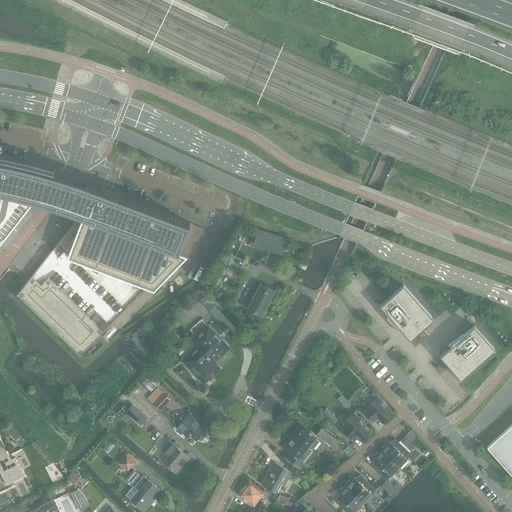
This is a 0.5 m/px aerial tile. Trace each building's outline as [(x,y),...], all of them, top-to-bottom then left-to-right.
[(0,242),(0,243),(32,203),(34,199),(41,201),(50,204),(51,204),(60,207),(65,209),(76,213),(72,224),(17,294),(18,296),(80,356),(111,324),(147,286),(154,289),(188,255),(179,252),(190,223),(129,200),(109,192),(86,184),(80,182),(72,179),(68,178),(66,177),(55,173),(37,168),(22,165),(0,160),(0,242)] [(286,239),(258,230),(254,243),(268,248),(268,247),(273,249),(273,250),(282,252),(286,239)] [(231,256),(223,252),(220,259),(227,263),(231,256)] [(262,283),(248,308),(262,316),(275,290),(262,283)] [(433,318),(403,285),(381,304),(380,305),(400,328),(410,339),(422,329),(434,319),(433,318)] [(202,319),(190,330),(195,336),(190,340),(197,348),(218,370),(220,369),(214,362),(223,354),(221,352),(227,346),(202,319)] [(462,378),(494,349),(475,327),(475,326),(474,325),(452,345),(446,350),(440,356),(450,367),(461,379),(462,378)] [(144,354),(148,352),(148,353),(155,347),(146,335),(140,340),(136,335),(131,338),(144,354)] [(197,348),(183,361),(202,381),(208,376),(210,378),(218,370),(197,348)] [(348,359),(343,364),(346,368),(351,362),(348,359)] [(151,392),(160,382),(151,374),(142,383),(151,392)] [(147,399),(160,410),(170,399),(158,388),(147,399)] [(383,401),(382,402),(374,393),(364,403),(369,408),(364,412),(371,420),(376,416),(383,423),(393,414),(386,406),(387,405),(383,401)] [(131,404),(125,412),(140,425),(147,417),(131,404)] [(321,414),(330,424),(336,419),(326,409),(321,414)] [(206,427),(189,413),(177,427),(188,437),(190,434),(196,439),(197,438),(199,440),(202,441),(206,436),(205,433),(203,431),(206,427)] [(361,419),(360,420),(353,413),(343,423),(347,426),(342,431),(349,438),(354,434),(361,441),(371,431),(364,424),(365,423),(361,419)] [(511,424),(487,447),(511,475),(511,424)] [(290,438),(284,447),(290,451),(286,456),(300,467),(313,450),(312,449),(319,439),(321,440),(322,439),(333,447),(339,440),(322,427),(316,435),(311,432),(312,431),(310,429),(309,430),(304,426),(293,441),(290,438)] [(12,427),(8,432),(16,440),(21,435),(12,427)] [(404,435),(398,442),(404,447),(409,452),(413,447),(408,443),(410,440),(411,441),(416,436),(410,430),(404,435)] [(0,458),(9,455),(0,436),(0,458)] [(20,446),(25,442),(20,437),(16,442),(20,446)] [(386,444),(382,448),(383,449),(382,451),(399,467),(411,454),(409,452),(404,447),(398,442),(395,439),(391,443),(390,442),(387,446),(386,444)] [(169,440),(161,450),(168,456),(163,462),(177,473),(189,458),(169,440)] [(111,441),(103,449),(108,454),(115,446),(111,441)] [(349,446),(343,450),(349,456),(354,452),(349,446)] [(387,480),(399,467),(382,451),(380,452),(379,451),(375,455),(377,456),(374,460),(370,465),(387,480)] [(126,454),(119,463),(128,471),(135,462),(126,454)] [(15,457),(11,459),(9,455),(0,458),(0,471),(7,485),(24,476),(15,457)] [(274,462),(261,484),(275,492),(279,483),(284,486),(292,472),(274,462)] [(142,476),(134,469),(126,479),(134,486),(126,495),(144,511),(154,500),(152,498),(159,489),(143,475),(142,476)] [(73,471),(67,477),(74,483),(80,477),(73,471)] [(351,481),(350,480),(346,484),(348,485),(346,486),(364,503),(376,490),(359,474),(355,478),(351,481)] [(252,505),(260,495),(265,499),(268,495),(264,491),(263,492),(249,481),(245,487),(243,487),(240,490),(240,493),(239,494),(252,505)] [(389,482),(383,488),(393,498),(403,487),(399,484),(395,488),(389,482)] [(347,511),(354,511),(364,503),(346,486),(345,488),(343,486),(340,490),(341,492),(338,495),(339,496),(335,500),(347,511)] [(295,503),(280,495),(277,501),(290,507),(295,503)] [(41,511),(60,511),(54,500),(39,507),(41,511)]
